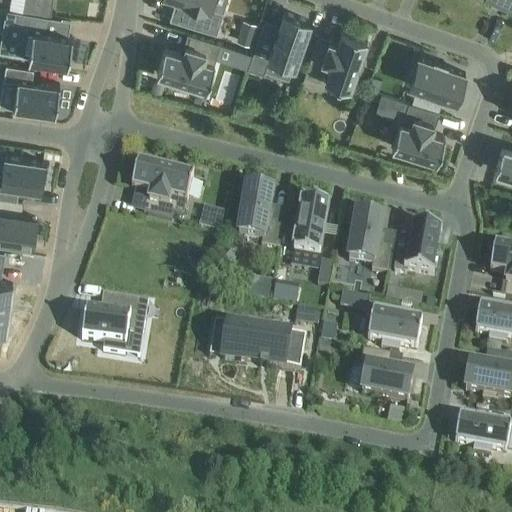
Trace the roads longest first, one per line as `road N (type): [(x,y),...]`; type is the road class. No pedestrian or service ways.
road 1 (residential): [(18,382),(430,448),(467,228),(455,204)]
road 2 (residential): [(121,125),(455,204)]
road 3 (residential): [(455,204),(493,65),(486,55),(329,0)]
road 4 (residential): [(59,288),(121,125)]
road 5 (residential): [(79,138),(59,288)]
road 6 (residential): [(125,7),(79,138)]
